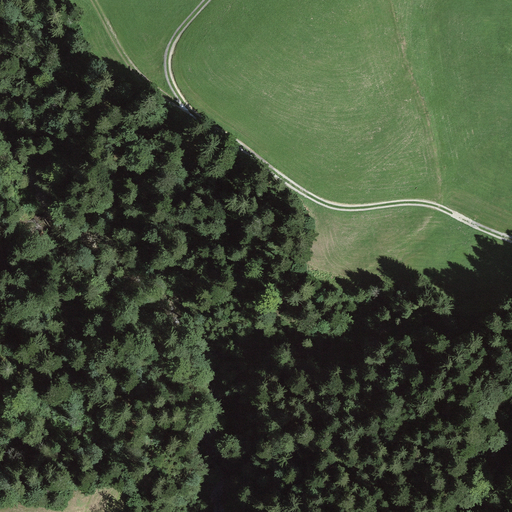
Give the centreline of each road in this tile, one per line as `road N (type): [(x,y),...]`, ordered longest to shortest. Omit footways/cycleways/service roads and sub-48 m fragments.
road 1 (track): [(206,0),(177,33),(166,61),(192,112),(324,204),(412,197),(511,237)]
road 2 (track): [(192,112),(132,67),(92,0)]
